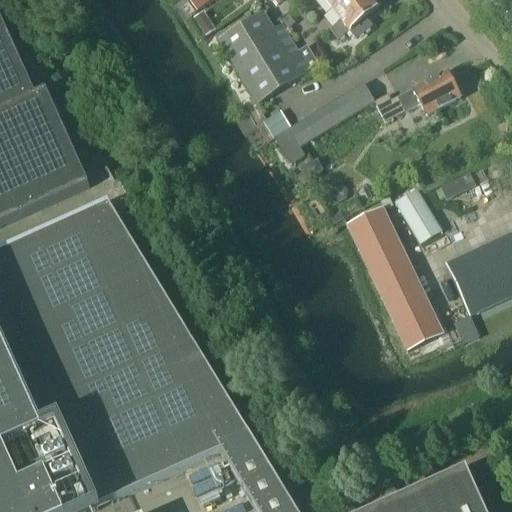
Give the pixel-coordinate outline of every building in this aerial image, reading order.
[(323,0),(332,10),(341,21),(330,31),(337,40),(348,30),(348,31),(357,41),(372,28),(364,18),(378,7),(373,0),(323,0)] [(301,79),(262,13),(217,40),(256,105),(301,79)] [(0,230),(89,190),(46,94),(35,99),(0,21),(0,20),(0,230)] [(425,117),(459,99),(446,74),(397,100),(393,93),(373,104),(384,124),(419,105),(425,117)] [(373,105),(363,87),(274,142),(290,169),(305,160),(298,150),(373,105)] [(441,235),(417,193),(395,206),(420,248),(441,235)] [(483,511),(466,471),(375,511),(294,511),(108,207),(0,255),(0,511),(96,511),(220,457),(254,511),(483,511)] [(413,354),(440,337),(367,217),(340,234),(413,354)] [(511,300),(511,237),(445,269),(469,320),(511,300)]
